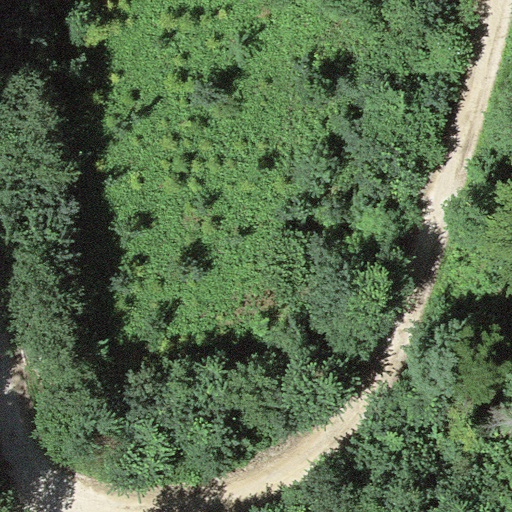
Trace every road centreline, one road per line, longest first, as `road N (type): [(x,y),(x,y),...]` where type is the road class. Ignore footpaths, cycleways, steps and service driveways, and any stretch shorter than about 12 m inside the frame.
road 1 (track): [(226,511),(297,493),(357,438),(393,357),(454,0)]
road 2 (track): [(0,350),(30,511)]
